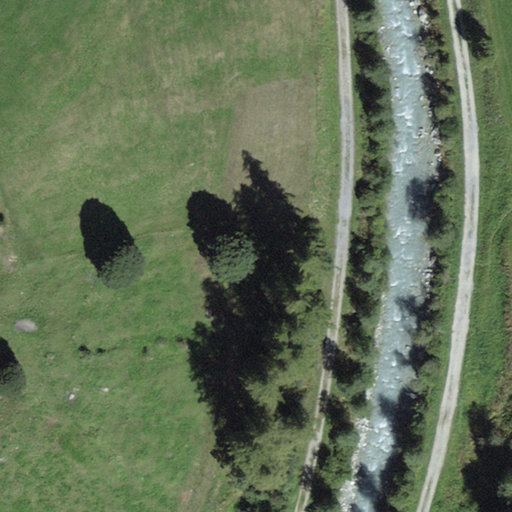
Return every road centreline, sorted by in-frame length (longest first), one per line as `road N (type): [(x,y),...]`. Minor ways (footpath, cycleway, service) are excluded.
road 1 (track): [(452,0),(471,203),(448,407),(423,511)]
road 2 (track): [(341,0),(346,188),(327,374),(298,511)]
